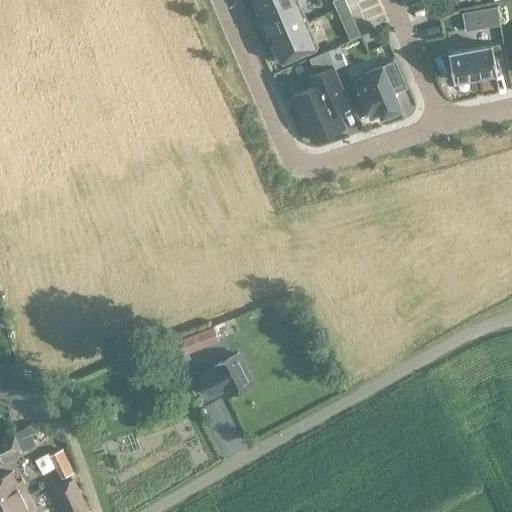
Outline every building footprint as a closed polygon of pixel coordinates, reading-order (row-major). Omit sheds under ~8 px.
[(254,0),(261,15),(295,0),(254,0)] [(270,37),(306,22),(296,0),(295,0),(261,15),(270,37)] [(347,4),(345,0),(332,0),(336,9),(347,4)] [(336,9),(340,18),(351,13),(347,4),(336,9)] [(479,9),(483,27),(500,24),(497,6),(479,9)] [(280,60),(316,45),(306,22),(270,37),(280,60)] [(453,80),(497,72),(494,58),(501,57),(499,44),(492,45),(492,44),(448,52),(453,80)] [(382,65),(393,92),(406,86),(395,60),(382,65)] [(312,140),(344,127),(337,111),(350,105),(333,65),(308,76),(312,86),(293,94),(312,140)] [(380,111),(382,115),(400,107),(393,92),(382,65),(364,72),(365,75),(354,80),(369,116),(380,111)] [(213,326),(164,345),(169,358),(218,339),(215,330),(213,326)] [(277,337),(261,344),(267,356),(283,349),(277,337)] [(238,353),(214,365),(215,366),(199,374),(207,389),(214,385),(217,391),(226,387),(229,393),(252,382),(238,353)] [(114,373),(126,368),(139,364),(137,355),(123,359),(110,364),(114,373)] [(42,375),(0,372),(0,396),(41,398),(42,375)] [(27,426),(0,437),(0,461),(25,450),(24,448),(35,444),(27,426)] [(0,505),(29,491),(22,478),(17,481),(11,470),(0,474),(0,505)] [(54,486),(64,506),(66,511),(88,511),(90,511),(73,477),(54,486)] [(36,506),(29,491),(0,505),(0,511),(31,511),(30,509),(36,506)]
